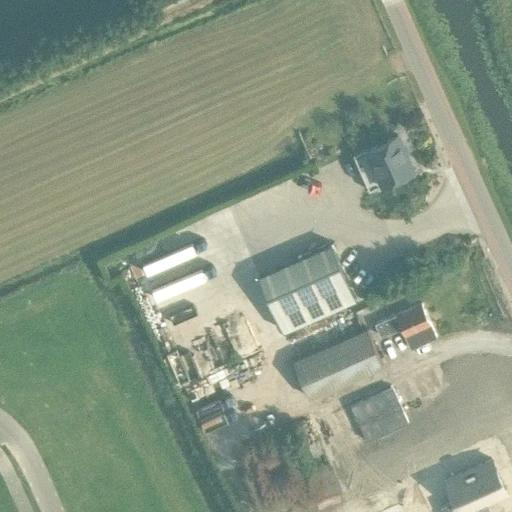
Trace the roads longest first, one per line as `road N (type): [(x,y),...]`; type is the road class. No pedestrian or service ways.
road 1 (track): [(0,261),(269,141),(412,52)]
road 2 (unclassified): [(511,273),(391,0)]
road 3 (track): [(182,0),(0,83)]
